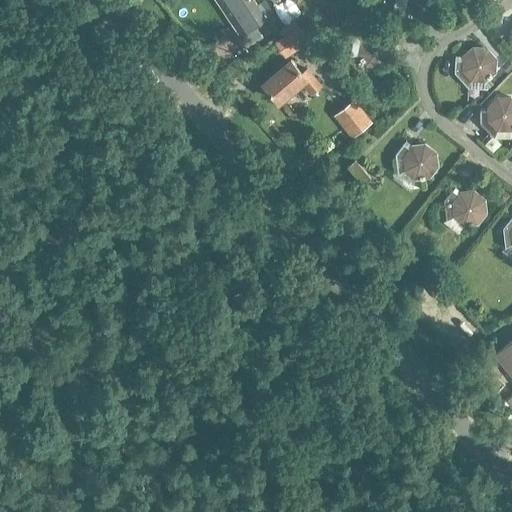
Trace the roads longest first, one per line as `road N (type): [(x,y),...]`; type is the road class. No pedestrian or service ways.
road 1 (unclassified): [(511,487),(103,0)]
road 2 (unknown): [(0,312),(24,343),(67,437),(52,511)]
